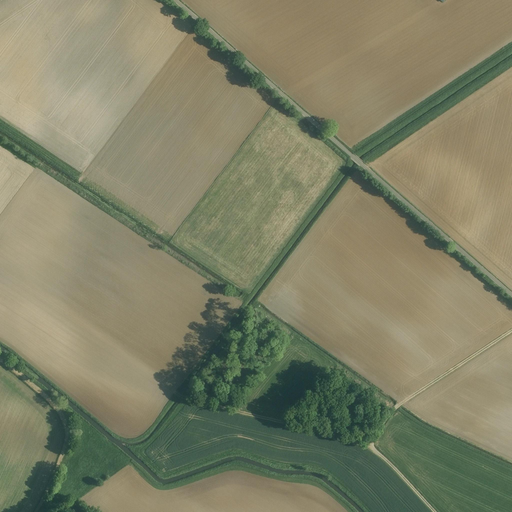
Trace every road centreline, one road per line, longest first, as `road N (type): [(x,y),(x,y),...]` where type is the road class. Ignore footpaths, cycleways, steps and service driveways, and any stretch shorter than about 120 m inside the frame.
road 1 (unclassified): [(175,0),(511,294)]
road 2 (track): [(434,511),(370,447),(187,399)]
road 3 (track): [(511,329),(397,406),(370,447)]
road 4 (unknown): [(0,360),(54,404),(66,429),(37,511)]
